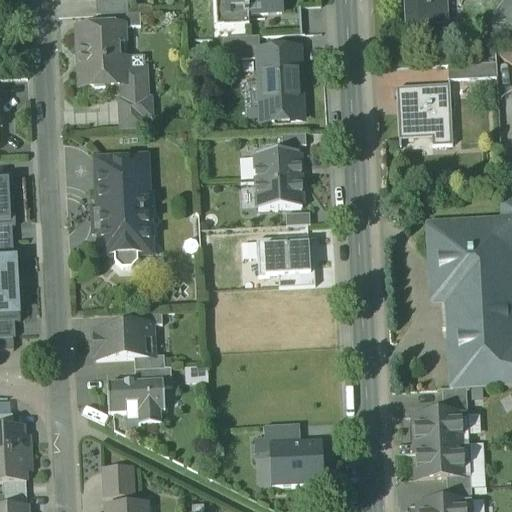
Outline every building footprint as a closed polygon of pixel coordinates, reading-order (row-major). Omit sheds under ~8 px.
[(95,0),(96,19),(100,19),(128,18),(127,0),(95,0)] [(280,0),(227,0),(227,2),(228,19),(249,18),(281,16),(280,0)] [(462,0),(403,0),(406,36),(450,34),(448,3),(463,2),(462,0)] [(511,0),(505,0),(493,18),(511,31),(511,0)] [(227,2),(217,2),(218,29),(249,28),(249,18),(228,19),(227,2)] [(128,18),(100,19),(101,31),(125,30),(125,31),(141,30),(141,17),(128,18)] [(101,31),(80,32),(78,34),(80,88),(93,88),(93,89),(96,92),(106,91),(108,88),(108,87),(122,86),(132,86),(131,73),(131,61),(127,61),(125,31),(125,30),(101,31)] [(259,40),(223,42),(224,65),(258,63),(258,57),(260,56),(259,40)] [(260,56),(258,57),(258,63),(261,126),(302,124),(301,98),(303,96),(303,89),(300,86),(299,55),(260,56)] [(495,70),(479,71),(480,86),(496,86),(495,70)] [(479,71),(448,71),(449,87),(480,86),(479,71)] [(146,72),(131,73),(132,86),(122,86),(123,104),(148,103),(146,72)] [(450,94),(397,97),(400,148),(433,146),(434,154),(454,153),(450,94)] [(123,104),(119,104),(121,134),(142,133),(141,121),(151,120),(150,102),(148,103),(123,104)] [(305,138),(281,139),(282,157),(299,156),(299,150),(306,150),(305,138)] [(282,157),(255,158),(257,186),(301,184),(299,156),(282,157)] [(146,161),(96,164),(98,214),(99,214),(100,235),(99,235),(101,261),(115,260),(115,267),(122,273),(131,272),(137,266),(137,252),(146,251),(151,246),(146,161)] [(0,231),(12,231),(14,230),(12,182),(0,182),(0,231)] [(301,184),(257,186),(258,214),(302,212),(301,184)] [(511,301),(509,244),(511,244),(511,191),(502,192),(505,229),(431,233),(432,264),(447,263),(451,335),(454,394),(465,393),(466,394),(468,393),(511,391),(511,301)] [(310,218),(286,219),(286,231),(310,230),(310,218)] [(0,231),(0,247),(12,247),(12,231),(0,231)] [(308,242),(257,245),(259,282),(279,281),(310,279),(310,271),(308,242)] [(17,263),(0,263),(0,324),(14,323),(20,323),(17,263)] [(310,271),(310,279),(279,281),(279,292),(315,291),(314,271),(310,271)] [(162,317),(132,318),(132,330),(152,329),(152,330),(162,329),(162,317)] [(15,343),(14,323),(0,324),(0,343),(14,343),(15,343)] [(132,330),(130,330),(127,334),(93,335),(94,352),(96,352),(96,365),(134,363),(154,362),(154,361),(152,330),(152,329),(132,330)] [(14,343),(0,343),(0,355),(14,354),(14,343)] [(154,362),(134,363),(135,375),(165,373),(164,361),(154,361),(154,362)] [(165,373),(135,375),(135,387),(162,386),(162,385),(163,385),(164,393),(172,392),(171,373),(165,373)] [(162,386),(135,387),(135,388),(134,388),(133,387),(132,387),(132,388),(126,388),(126,387),(124,387),(124,388),(108,388),(107,388),(108,419),(110,419),(126,418),(127,423),(138,422),(139,430),(138,430),(138,431),(162,430),(161,429),(160,416),(163,416),(164,416),(165,416),(164,393),(163,385),(162,385),(162,386)] [(454,394),(442,395),(443,419),(467,417),(466,394),(465,393),(454,394)] [(443,419),(413,420),(415,452),(469,449),(467,417),(443,419)] [(12,419),(0,419),(0,431),(13,431),(12,419)] [(299,429),(263,431),(265,442),(270,441),(271,449),(301,448),(299,429)] [(0,431),(0,459),(31,458),(30,446),(24,446),(24,430),(13,431),(0,431)] [(301,448),(271,449),(273,489),(322,487),(321,447),(301,448)] [(469,449),(415,452),(417,484),(447,482),(471,481),(469,449)] [(31,458),(0,459),(0,487),(2,487),(26,486),(25,469),(31,469),(31,458)] [(131,474),(104,475),(105,500),(132,498),(131,474)] [(471,481),(447,482),(447,494),(471,493),(471,481)] [(26,486),(2,487),(2,499),(26,498),(26,486)] [(471,493),(447,494),(448,506),(472,505),(471,493)] [(26,498),(2,499),(3,511),(27,510),(26,498)]
